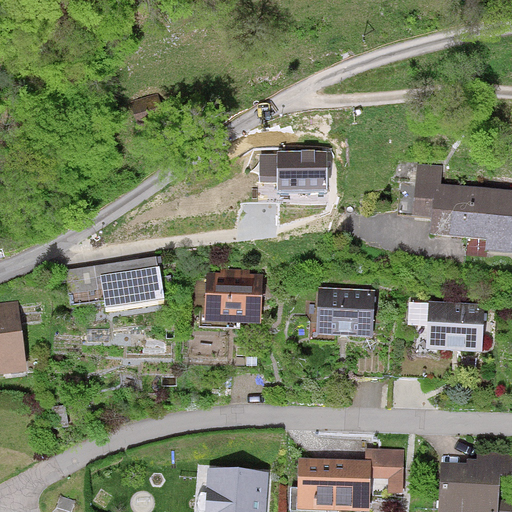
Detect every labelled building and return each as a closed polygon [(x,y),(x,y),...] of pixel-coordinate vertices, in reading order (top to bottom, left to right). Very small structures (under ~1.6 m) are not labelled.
[(415,186),(399,184),(397,211),(432,214),(430,237),(511,246),(511,201),(435,195),(437,171),(417,169),(415,186)] [(104,315),(163,307),(157,272),(140,274),(139,266),(125,268),(127,276),(99,280),(99,281),(64,287),(68,311),(103,306),(104,315)] [(206,322),(257,324),(259,283),(207,281),(206,322)] [(336,336),(339,339),(347,339),(350,337),(368,338),(370,297),(319,295),(317,335),(336,336)] [(447,351),(450,354),(458,355),(462,352),(478,353),(480,313),(430,310),(430,307),(411,306),(408,309),(407,326),(410,329),(429,330),(428,350),(447,351)] [(0,375),(22,373),(16,323),(0,324),(0,375)] [(51,411),(55,432),(67,429),(63,409),(51,411)] [(401,472),(401,455),(365,455),(364,469),(364,471),(401,472)] [(508,479),(509,460),(481,458),(480,473),(441,471),(438,511),(511,511),(511,504),(495,504),(496,478),(508,479)] [(354,505),(363,506),(364,471),(364,469),(302,467),(301,494),(311,494),(310,510),(328,510),(327,511),(335,511),(336,511),(353,511),(354,505)] [(262,511),(265,478),(207,474),(204,511),(262,511)] [(70,511),(73,504),(59,499),(56,510),(61,511),(70,511)]
